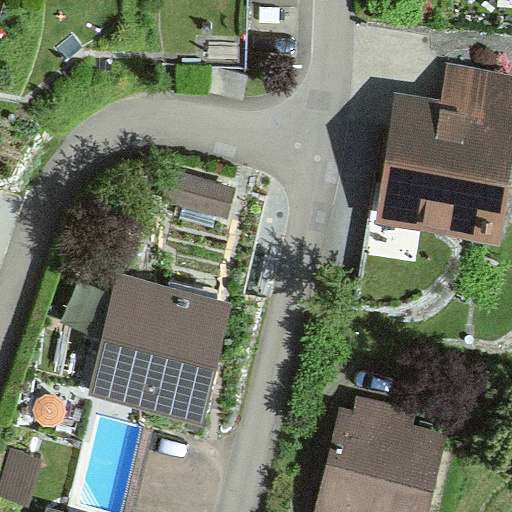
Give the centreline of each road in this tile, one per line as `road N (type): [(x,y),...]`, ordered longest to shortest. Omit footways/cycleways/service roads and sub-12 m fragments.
road 1 (residential): [(0,332),(41,216),(91,145),(163,127),(315,158)]
road 2 (residential): [(237,511),(315,158)]
road 3 (residential): [(315,158),(332,0)]
